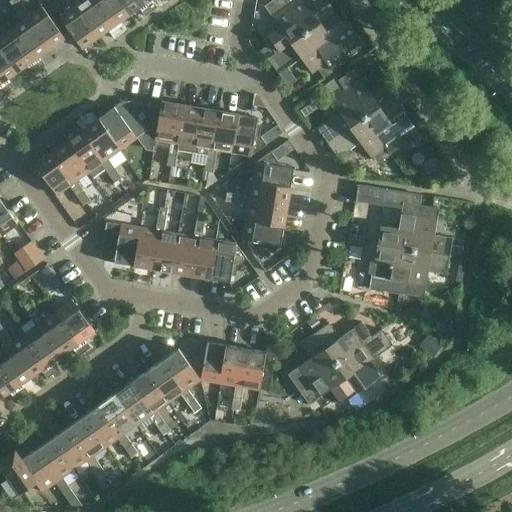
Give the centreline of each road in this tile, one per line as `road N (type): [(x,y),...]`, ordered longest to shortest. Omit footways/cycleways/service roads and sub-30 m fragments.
road 1 (residential): [(262,80),(329,175),(310,281),(258,315),(146,296)]
road 2 (tertiary): [(511,395),(404,458),(266,511)]
road 3 (residential): [(146,296),(105,289),(12,164),(0,159)]
road 4 (residential): [(12,423),(135,335),(146,296)]
road 5 (tertiary): [(415,0),(511,89)]
road 6 (tertiary): [(397,511),(511,447)]
road 7 (residential): [(141,59),(262,80)]
